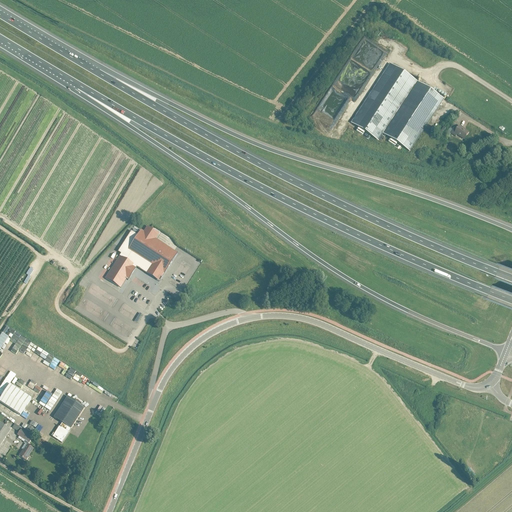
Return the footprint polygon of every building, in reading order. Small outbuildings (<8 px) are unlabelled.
[(410,150),(443,100),(389,65),(352,122),(379,140),(383,133),(410,150)] [(469,133),(459,126),(457,130),(455,128),(453,130),(450,128),(445,136),(450,139),(452,135),(455,137),(457,135),(464,140),(469,133)] [(138,236),(131,231),(118,252),(121,254),(119,257),(134,266),(136,264),(161,279),(177,254),(150,236),(154,231),(147,227),(144,232),(141,231),(138,236)] [(134,266),(119,257),(106,278),(121,288),(134,266)] [(176,272),(173,277),(181,282),(184,277),(176,272)] [(65,372),(74,378),(77,374),(67,369),(65,372)] [(0,402),(20,416),(31,399),(10,385),(0,399),(0,402)] [(68,432),(85,408),(68,397),(55,415),(54,418),(62,423),(60,427),(59,427),(53,437),(52,436),(53,437),(62,443),(69,433),(68,432)] [(0,446),(11,430),(0,423),(0,446)] [(29,443),(33,438),(21,430),(17,435),(26,440),(24,443),(25,444),(22,449),(23,450),(19,456),(26,461),(28,457),(29,457),(30,456),(29,455),(33,449),(27,445),(29,443)] [(91,451),(98,442),(95,440),(88,449),(91,451)]
